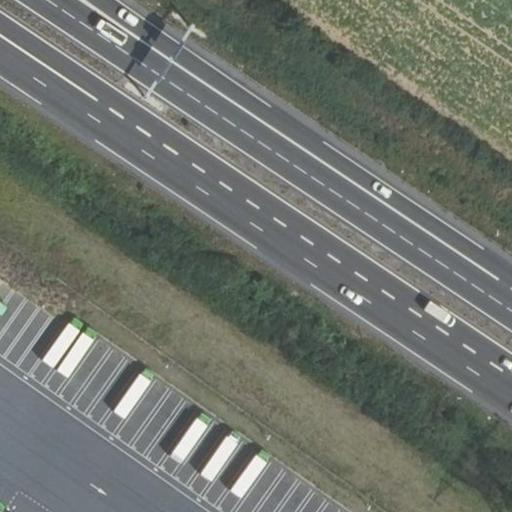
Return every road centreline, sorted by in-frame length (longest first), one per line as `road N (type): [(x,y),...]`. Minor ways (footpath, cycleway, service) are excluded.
road 1 (motorway): [(507,297),(371,218),(50,0)]
road 2 (motorway): [(507,297),(387,196),(102,0)]
road 3 (motorway): [(95,114),(511,388)]
road 4 (motorway): [(0,24),(95,114)]
